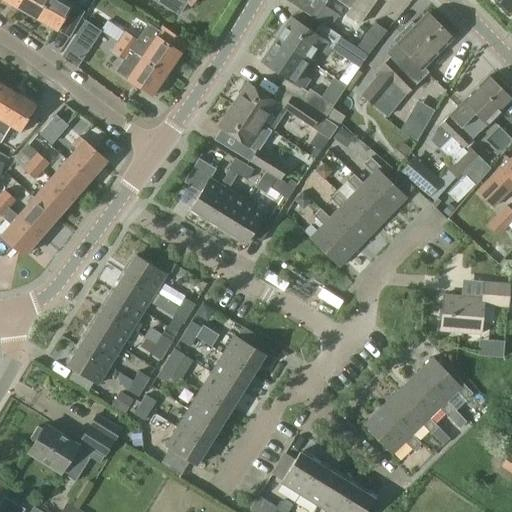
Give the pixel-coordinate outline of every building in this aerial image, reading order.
[(36,18),(46,0),(19,0),(16,7),(36,18)] [(64,0),(46,0),(36,18),(58,31),(73,5),(64,0)] [(157,0),(179,13),(187,1),(192,4),(194,0),(157,0)] [(291,0),(290,2),(313,17),(323,4),(325,0),(291,0)] [(338,0),(349,7),(345,14),(358,23),(374,0),(338,0)] [(511,0),(498,0),(511,12),(511,10),(511,0)] [(323,4),(313,17),(324,24),(333,11),(323,4)] [(396,42),(387,51),(392,55),(399,62),(407,53),(408,54),(438,23),(427,12),(396,42)] [(276,38),(308,60),(316,47),(326,53),(332,44),(290,16),(276,38)] [(86,21),(72,42),(87,52),(101,31),(86,21)] [(358,47),(368,54),(387,30),(375,22),(358,47)] [(452,37),(438,23),(408,54),(407,53),(399,62),(401,64),(403,67),(406,69),(374,105),(387,115),(402,96),(417,80),(427,70),(423,66),(452,37)] [(142,57),(168,74),(182,54),(156,37),(148,49),(142,57)] [(190,59),(199,54),(190,38),(181,43),(190,59)] [(299,72),(308,60),(276,38),(261,60),(303,88),(309,79),(299,72)] [(368,54),(358,47),(343,38),(335,50),(360,67),(364,59),(368,54)] [(168,74),(142,57),(120,42),(114,50),(137,65),(128,78),(153,96),(168,74)] [(406,69),(403,67),(401,64),(399,62),(392,55),(378,69),(380,71),(361,94),(374,105),(406,69)] [(450,137),(500,87),(488,75),(438,125),(450,137)] [(0,118),(16,92),(0,82),(0,118)] [(254,117),(262,123),(277,102),(247,82),(232,103),(254,117)] [(500,87),(450,137),(438,149),(451,160),(445,166),(455,176),(457,178),(479,156),(469,147),(465,151),(462,148),(511,99),(500,87)] [(299,100),(320,114),(324,117),(331,107),(307,91),(306,94),(304,93),(299,100)] [(34,103),(16,92),(0,118),(0,140),(10,124),(19,129),(34,103)] [(271,129),(262,123),(254,117),(232,103),(218,125),(248,145),(242,154),(251,160),(271,129)] [(326,141),(334,129),(298,104),(290,116),(326,141)] [(409,116),(402,128),(418,139),(425,126),(409,116)] [(44,128),(39,133),(50,143),(55,138),(44,128)] [(68,160),(91,180),(108,161),(85,141),(68,160)] [(400,159),(409,149),(402,143),(393,153),(400,159)] [(267,170),(280,179),(287,168),(258,150),(251,160),(267,170)] [(30,160),(41,169),(47,162),(37,153),(30,160)] [(511,156),(479,190),(494,204),(511,185),(511,156)] [(209,219),(228,189),(210,177),(216,168),(198,157),(184,181),(200,191),(190,207),(209,219)] [(238,172),(244,163),(235,158),(229,167),(238,172)] [(34,177),(41,169),(30,160),(24,168),(34,177)] [(75,199),(91,180),(68,160),(52,179),(75,199)] [(244,163),(238,172),(248,178),(253,169),(244,163)] [(431,203),(439,194),(406,166),(399,175),(431,203)] [(363,182),(392,211),(406,196),(377,168),(363,182)] [(294,187),(280,179),(267,170),(261,179),(288,196),(294,187)] [(460,203),(476,184),(465,175),(449,194),(460,203)] [(58,217),(75,199),(52,179),(35,197),(58,217)] [(375,228),(392,211),(363,182),(346,199),(375,228)] [(228,231),(247,200),(228,189),(209,219),(228,231)] [(0,199),(8,207),(9,208),(15,201),(4,191),(0,195),(0,199)] [(42,236),(58,217),(35,197),(19,216),(41,236),(42,236)] [(8,207),(0,199),(0,214),(1,215),(8,207)] [(358,245),(375,228),(346,199),(329,217),(358,245)] [(247,200),(228,231),(246,242),(251,235),(261,241),(280,210),(270,203),(265,211),(247,200)] [(498,238),(511,223),(511,212),(507,207),(487,227),(498,238)] [(41,236),(19,216),(3,235),(24,254),(41,236)] [(339,266),(358,245),(329,217),(309,237),(339,266)] [(364,244),(371,254),(386,244),(379,234),(364,244)] [(124,273),(154,292),(166,273),(136,254),(124,273)] [(143,311),(154,292),(124,273),(112,292),(143,311)] [(507,306),(509,284),(484,281),(483,297),(444,294),(441,330),(480,333),(483,304),(507,306)] [(132,329),(143,311),(112,292),(101,310),(132,329)] [(179,308),(188,313),(194,304),(185,298),(179,308)] [(183,322),(188,313),(179,308),(174,316),(183,322)] [(120,347),(132,329),(101,310),(89,328),(120,347)] [(185,330),(196,337),(201,328),(191,321),(185,330)] [(109,365),(120,347),(89,328),(78,347),(109,365)] [(190,345),(196,337),(185,330),(180,339),(190,345)] [(222,353),(253,372),(265,353),(234,334),(222,353)] [(156,344),(166,350),(172,341),(162,335),(156,344)] [(160,359),(166,350),(156,344),(151,353),(160,359)] [(98,384),(109,365),(78,347),(67,365),(98,384)] [(163,367),(181,378),(191,361),(173,349),(163,367)] [(241,392),(253,372),(222,353),(210,373),(241,392)] [(418,371),(446,400),(457,390),(466,400),(473,393),(464,384),(461,386),(433,356),(418,371)] [(177,384),(181,378),(163,367),(157,376),(167,383),(169,379),(177,384)] [(455,410),(446,400),(418,371),(401,388),(429,417),(440,407),(449,416),(455,410)] [(134,381),(143,387),(149,377),(140,372),(134,381)] [(230,409),(241,392),(210,373),(200,390),(230,409)] [(137,396),(143,387),(134,381),(128,390),(137,396)] [(438,426),(429,417),(401,388),(383,404),(412,434),(423,423),(432,432),(438,426)] [(219,428),(230,409),(200,390),(188,409),(219,428)] [(140,404),(150,410),(156,401),(146,394),(140,404)] [(144,419),(150,410),(140,404),(134,412),(144,419)] [(421,443),(412,434),(383,404),(363,424),(392,454),(405,440),(414,449),(421,443)] [(208,446),(219,428),(188,409),(177,427),(208,446)] [(105,456),(122,431),(98,415),(81,440),(105,455),(105,456)] [(35,441),(28,451),(61,472),(75,480),(90,457),(100,463),(104,457),(105,455),(81,440),(78,445),(45,424),(43,428),(38,425),(30,437),(35,441)] [(196,465),(208,446),(177,427),(165,446),(169,448),(162,461),(181,473),(189,460),(196,465)] [(295,501),(300,494),(319,463),(300,451),(295,459),(286,454),(273,474),(282,480),(281,482),(282,483),(278,490),(295,501)] [(511,473),(511,453),(501,466),(511,473)] [(318,505),(337,474),(319,463),(300,494),(318,505)] [(329,511),(338,511),(355,485),(337,474),(318,505),(329,511)] [(355,485),(338,511),(365,511),(374,497),(355,485)] [(0,511),(22,511),(25,508),(4,496),(0,502),(0,511)] [(253,511),(288,511),(292,506),(288,503),(280,505),(276,511),(257,499),(250,510),(253,511)]
